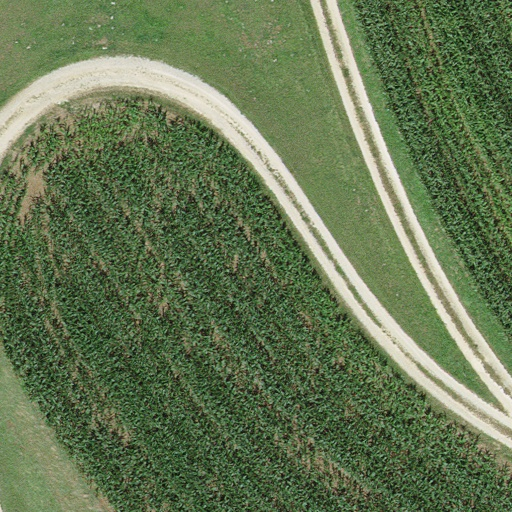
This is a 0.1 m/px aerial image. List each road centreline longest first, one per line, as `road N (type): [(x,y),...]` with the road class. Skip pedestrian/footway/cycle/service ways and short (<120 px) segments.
road 1 (track): [(0,125),(26,97),(107,74),(188,98),(270,180),(329,274),(415,377),(511,441)]
road 2 (track): [(511,412),(414,267),(310,0)]
